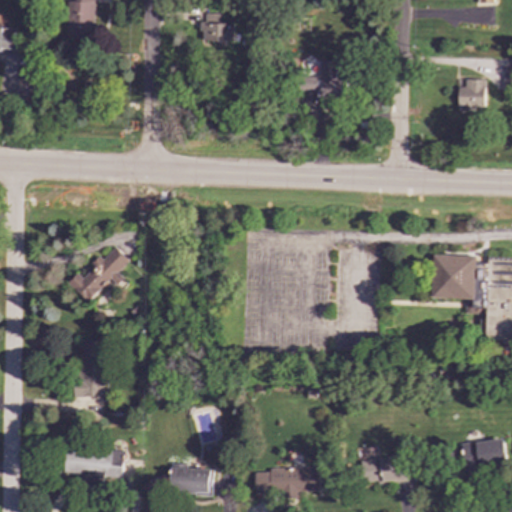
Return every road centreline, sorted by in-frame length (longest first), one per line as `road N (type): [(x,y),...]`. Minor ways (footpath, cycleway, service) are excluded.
road 1 (secondary): [(511,184),(0,168)]
road 2 (residential): [(8,511),(12,169)]
road 3 (residential): [(397,181),(400,0)]
road 4 (residential): [(147,173),(149,0)]
